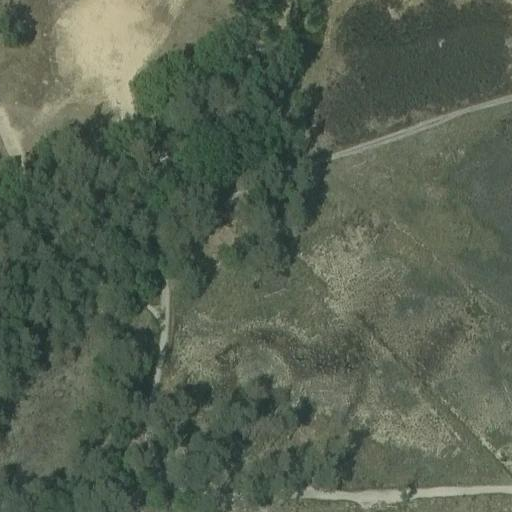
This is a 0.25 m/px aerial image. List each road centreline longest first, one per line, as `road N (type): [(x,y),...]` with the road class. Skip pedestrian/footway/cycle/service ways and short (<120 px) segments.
road 1 (track): [(511,492),(292,499),(163,480),(143,438),(164,314)]
road 2 (track): [(164,314),(103,282),(26,190),(0,122)]
